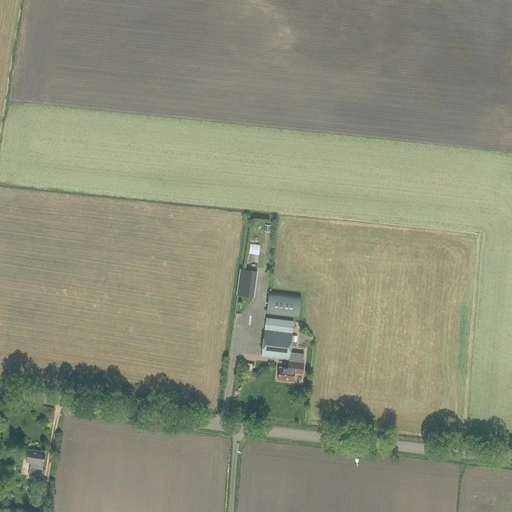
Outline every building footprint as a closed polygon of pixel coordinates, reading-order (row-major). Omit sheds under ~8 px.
[(257,253),(259,244),(250,243),(248,252),(257,253)] [(237,295),(254,297),(257,271),(240,269),(237,295)] [(269,292),(267,313),(298,316),(301,296),(269,292)] [(303,353),(289,352),(292,321),(264,318),(261,357),(288,359),(288,368),(279,368),(278,380),(294,382),(295,373),(303,373),(304,363),(303,363),(303,353)] [(28,476),(34,477),(36,468),(42,469),(45,452),(28,449),(26,462),(31,463),(28,476)] [(45,511),(47,503),(37,501),(35,511),(45,511)]
